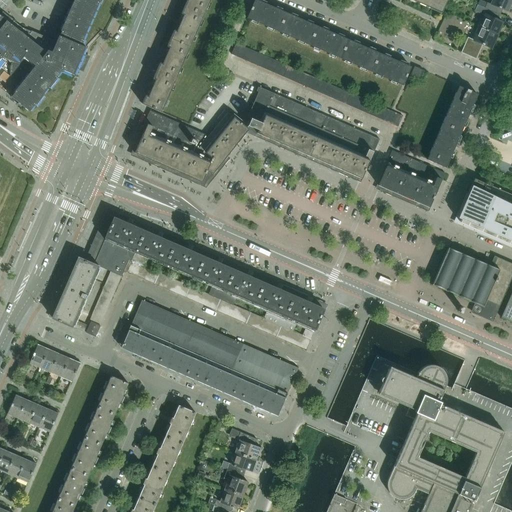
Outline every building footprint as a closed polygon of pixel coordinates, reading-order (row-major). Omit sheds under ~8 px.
[(73,0),(55,43),(52,42),(53,42),(30,31),(30,32),(21,28),(13,21),(13,20),(8,16),(5,20),(0,15),(0,59),(1,58),(17,66),(20,62),(31,71),(10,96),(29,112),(34,105),(35,106),(43,96),(42,95),(48,87),(49,88),(58,78),(56,77),(61,71),(73,75),(85,47),(82,46),(84,40),(82,39),(98,4),(99,4),(101,0),(73,0)] [(145,95),(142,104),(151,108),(161,112),(209,0),(186,0),(181,14),(183,15),(176,31),(174,30),(167,46),(169,48),(162,64),(159,63),(152,79),(155,80),(148,96),(145,95)] [(278,32),(286,13),(256,0),(254,0),(247,18),(278,32)] [(425,0),(424,5),(442,12),(446,0),(425,0)] [(488,3),(486,8),(485,8),(499,15),(502,9),(507,12),(511,1),(511,0),(492,0),(491,4),(488,3)] [(497,20),(499,15),(485,8),(486,8),(478,5),(476,10),(483,13),(485,14),(479,27),(497,35),(503,22),(497,20)] [(309,45),(317,26),(286,13),(278,32),(309,45)] [(340,58),(348,40),(317,26),(309,45),(340,58)] [(491,49),(497,35),(479,27),(473,40),(468,38),(461,52),(476,59),(482,45),(491,49)] [(371,72),(379,53),(348,40),(340,58),(371,72)] [(241,46),(236,43),(231,54),(236,57),(241,46)] [(242,59),(246,48),(241,46),(236,57),(242,59)] [(247,61),(252,50),(246,48),(242,59),(247,61)] [(252,64),(257,53),(252,50),(247,61),(252,64)] [(257,66),(262,55),(257,53),(252,64),(257,66)] [(402,85),(410,67),(379,53),(371,72),(402,85)] [(262,68),(267,57),(262,55),(257,66),(262,68)] [(267,70),(272,59),(267,57),(262,68),(267,70)] [(273,73),(277,62),(272,59),(267,70),(273,73)] [(278,75),(283,64),(277,62),(273,73),(278,75)] [(283,77),(288,66),(283,64),(278,75),(283,77)] [(288,79),(293,69),(288,66),(283,77),(288,79)] [(409,77),(419,81),(423,70),(414,66),(409,77)] [(294,82),(298,71),(293,69),(288,79),(294,82)] [(299,84),(304,73),(298,71),(294,82),(299,84)] [(304,86),(309,75),(304,73),(299,84),(304,86)] [(309,88),(314,78),(309,75),(304,86),(309,88)] [(314,91),(319,80),(314,78),(309,88),(314,91)] [(320,93),(324,82),(319,80),(314,91),(320,93)] [(325,95),(329,84),(324,82),(320,93),(325,95)] [(330,97),(335,86),(329,84),(325,95),(330,97)] [(335,100),(340,89),(335,86),(330,97),(335,100)] [(459,86),(443,123),(461,131),(477,94),(459,86)] [(379,139),(378,139),(259,87),(257,92),(258,92),(244,125),(227,112),(224,110),(217,119),(220,121),(208,136),(150,111),(142,128),(145,129),(135,151),(202,180),(206,171),(212,174),(245,134),(247,131),(248,131),(256,135),(258,131),(362,176),(371,156),(372,156),(379,139)] [(340,102),(345,91),(340,89),(335,100),(340,102)] [(346,104),(350,93),(345,91),(340,102),(346,104)] [(351,107),(356,96),(350,93),(346,104),(351,107)] [(356,109),(361,98),(356,96),(351,107),(356,109)] [(361,111),(366,100),(361,98),(356,109),(361,111)] [(366,113),(371,102),(366,100),(361,111),(366,113)] [(372,116),(376,105),(371,102),(366,113),(372,116)] [(377,118),(382,107),(376,105),(372,116),(377,118)] [(382,120),(387,109),(382,107),(377,118),(382,120)] [(392,111),(391,111),(387,109),(382,120),(387,122),(392,111)] [(392,125),(397,114),(392,111),(387,122),(392,125)] [(398,127),(403,116),(397,114),(392,125),(398,127)] [(427,160),(445,168),(461,131),(443,123),(427,160)] [(445,173),(443,173),(392,150),(385,166),(386,167),(382,176),(433,198),(441,180),(442,180),(445,173)] [(430,206),(433,198),(382,176),(379,184),(430,206)] [(468,193),(457,218),(477,226),(476,229),(511,244),(511,195),(474,179),(470,187),(468,192),(468,193)] [(123,270),(306,350),(324,306),(109,212),(87,261),(121,276),(123,270)] [(511,322),(511,287),(508,286),(511,276),(511,263),(497,257),(492,267),(448,247),(432,284),(477,304),(473,313),(492,322),(496,313),(501,316),(500,317),(511,322)] [(75,256),(49,316),(86,333),(91,321),(100,325),(102,319),(121,276),(87,261),(75,256)] [(141,300),(131,324),(288,391),(298,368),(141,300)] [(86,333),(95,337),(100,325),(91,321),(86,333)] [(120,347),(169,368),(277,415),(288,391),(131,324),(120,347)] [(29,363),(40,368),(48,349),(37,344),(29,363)] [(48,349),(40,368),(50,373),(59,353),(48,349)] [(50,373),(60,377),(69,358),(59,353),(50,373)] [(80,363),(69,358),(60,377),(71,382),(80,363)] [(435,366),(430,365),(426,366),(422,368),(419,372),(418,374),(416,378),(389,366),(377,393),(417,411),(388,479),(387,482),(387,486),(388,490),(390,494),(393,497),(397,499),(402,499),(408,498),(413,495),(416,489),(428,494),(419,511),(468,511),(504,431),(440,403),(440,401),(438,400),(443,386),(444,385),(445,381),(445,377),(443,371),(439,367),(435,366)] [(123,395),(128,383),(111,376),(97,406),(115,414),(120,401),(122,402),(124,396),(123,395)] [(18,419),(26,399),(15,395),(7,414),(18,419)] [(28,423),(37,404),(26,399),(18,419),(28,423)] [(39,427),(47,408),(37,404),(28,423),(39,427)] [(182,443),(195,412),(178,405),(173,417),(171,416),(168,422),(170,423),(165,435),(182,443)] [(84,437),(101,444),(107,432),(108,433),(111,427),(109,426),(115,414),(97,406),(84,437)] [(49,432),(58,413),(47,408),(39,427),(49,432)] [(239,435),(237,440),(239,441),(236,452),(256,459),(260,447),(254,445),(256,439),(240,432),(239,435)] [(157,453),(151,466),(168,473),(182,443),(165,435),(159,448),(157,447),(155,453),(157,453)] [(71,468),(88,475),(93,462),(95,463),(98,457),(96,456),(101,444),(84,437),(71,468)] [(0,459),(0,470),(6,473),(15,454),(4,450),(0,459)] [(251,472),(256,459),(236,452),(231,463),(229,462),(226,468),(243,475),(245,470),(251,472)] [(6,473),(17,478),(25,459),(15,454),(6,473)] [(36,463),(25,459),(17,478),(27,483),(36,463)] [(143,484),(138,496),(155,504),(168,473),(151,466),(146,478),(144,477),(142,483),(143,484)] [(57,498),(75,506),(80,493),(82,494),(84,488),(82,487),(88,475),(71,468),(57,498)] [(229,476),(224,488),(243,495),(248,482),(242,480),(243,475),(226,468),(224,474),(229,476)] [(238,508),(243,495),(224,488),(220,501),(215,499),(213,505),(231,511),(233,506),(238,508)] [(354,511),(358,504),(336,494),(327,511),(354,511)] [(151,511),(155,504),(138,496),(132,509),(131,508),(128,511),(151,511)] [(51,511),(71,511),(75,506),(57,498),(51,511)]
